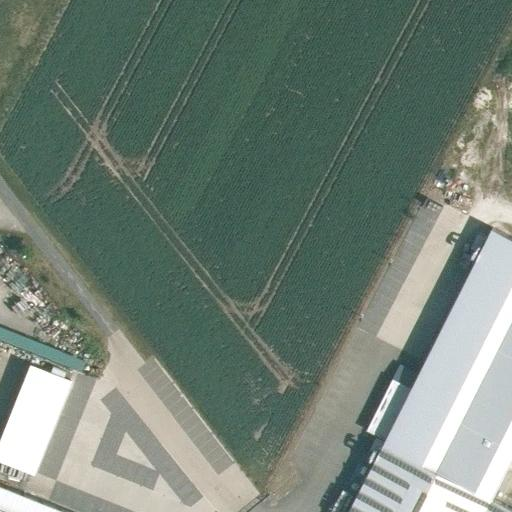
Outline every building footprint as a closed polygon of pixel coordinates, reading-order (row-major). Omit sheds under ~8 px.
[(386,440),(385,442),(437,469),(511,323),(511,237),(495,229),(413,387),(386,440)] [(32,364),(0,442),(0,461),(33,474),(71,380),(32,364)] [(366,430),(386,440),(413,387),(393,377),(366,430)] [(385,442),(348,511),(511,511),(511,507),(437,469),(385,442)] [(67,511),(0,485),(0,511),(67,511)]
